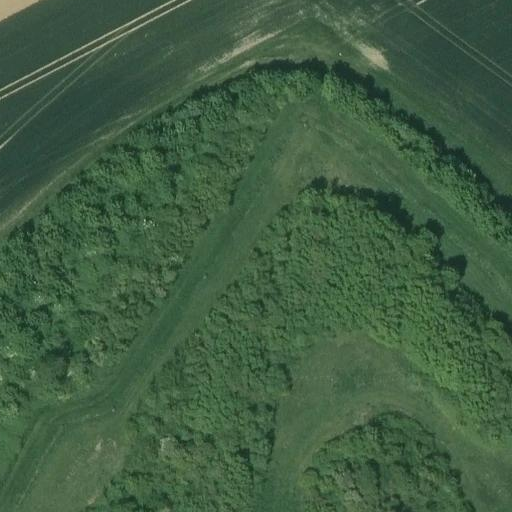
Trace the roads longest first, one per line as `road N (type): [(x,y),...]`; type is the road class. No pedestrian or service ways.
road 1 (track): [(511,308),(452,254),(439,228),(382,186),(332,168),(297,170),(260,188),(134,388),(46,424),(3,511)]
road 2 (track): [(272,511),(277,475),(308,418),(371,400),(408,415),(465,461),(476,511)]
